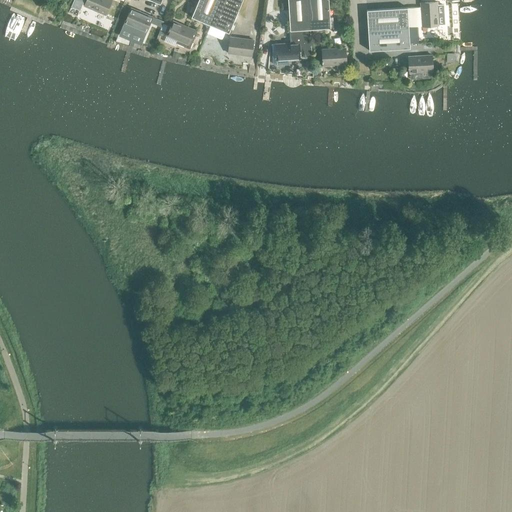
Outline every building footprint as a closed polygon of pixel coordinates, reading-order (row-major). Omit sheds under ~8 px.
[(73,0),(71,6),(80,10),(83,0),(73,0)] [(86,0),(84,6),(105,15),(111,0),(86,0)] [(198,0),(191,17),(210,25),(220,0),(198,0)] [(223,53),(224,53),(226,37),(227,37),(242,0),(220,0),(210,25),(199,50),(213,51),(214,53),(216,54),(219,55),(221,54),(223,53)] [(287,0),(290,31),(310,29),(308,0),(287,0)] [(328,0),(308,0),(310,29),(330,28),(328,0)] [(421,7),(407,8),(408,27),(444,25),(443,5),(437,5),(437,2),(420,3),(421,7)] [(121,28),(144,38),(146,32),(152,17),(130,8),(124,23),(124,22),(121,28)] [(366,10),(368,30),(408,28),(408,27),(407,8),(366,10)] [(155,18),(153,24),(161,27),(163,22),(155,18)] [(177,44),(189,49),(197,31),(173,21),(166,36),(178,41),(177,44)] [(408,28),(368,30),(369,51),(410,48),(408,28)] [(310,29),(290,31),(290,43),(271,45),(272,63),(274,65),(288,64),(288,60),(312,58),(310,29)] [(224,53),(251,56),(253,40),(230,37),(230,38),(227,37),(226,37),(224,53)] [(322,49),(323,66),(346,64),(345,48),(322,49)] [(408,57),(409,73),(410,73),(410,79),(422,78),(422,72),(433,72),(432,55),(408,57)]
